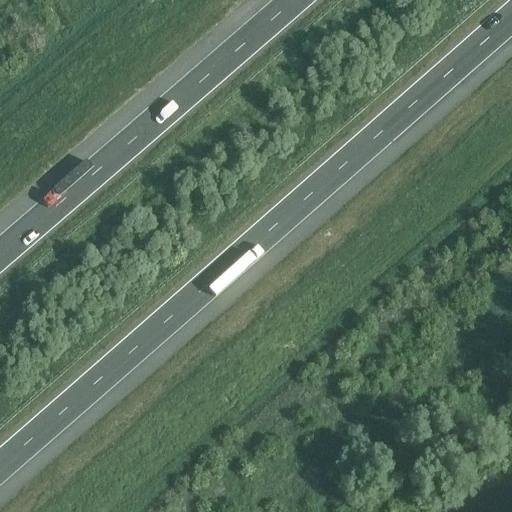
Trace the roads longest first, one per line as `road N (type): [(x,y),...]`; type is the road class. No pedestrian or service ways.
road 1 (motorway): [(0,463),(511,15)]
road 2 (motorway): [(284,0),(0,247)]
